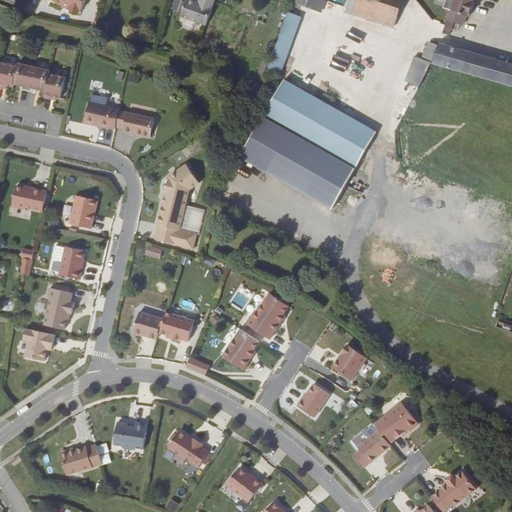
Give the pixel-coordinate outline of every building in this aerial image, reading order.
[(84,0),(53,0),(53,1),(62,4),(69,6),(68,9),(68,10),(79,14),(80,10),(81,10),(84,0)] [(93,18),(100,0),(86,0),(81,14),(93,18)] [(202,0),(201,3),(198,2),(191,0),(185,0),(180,16),(206,25),(214,0),(202,0)] [(324,0),(292,0),(292,1),(320,12),(324,0)] [(402,0),(349,0),(345,11),(393,27),(402,0)] [(431,62),(511,85),(511,0),(446,0),(443,8),(451,11),(445,27),(451,30),(454,22),(463,26),(467,15),(470,17),(475,0),(511,0),(511,63),(439,43),(438,45),(430,43),(428,43),(422,59),(415,56),(405,81),(418,88),(431,62)] [(300,17),(288,12),(266,70),(280,75),(300,17)] [(332,36),(328,44),(341,51),(346,43),(332,36)] [(2,59),(0,68),(0,84),(4,85),(5,82),(8,83),(14,84),(15,82),(18,63),(2,59)] [(19,60),(18,63),(15,82),(23,83),(22,87),(29,88),(34,64),(19,60)] [(50,67),(34,64),(29,88),(36,90),(37,87),(46,88),(49,70),(50,67)] [(65,74),(49,70),(46,88),(44,95),(51,96),(52,93),(55,94),(61,95),(65,74)] [(281,91),(371,144),(376,133),(284,80),(279,90),(281,91)] [(356,172),(371,144),(281,91),(272,106),(265,117),(356,172)] [(120,108),(89,101),(84,120),(115,127),(115,125),(119,109),(120,108)] [(120,126),(128,111),(119,109),(115,125),(120,126)] [(154,117),(128,111),(120,126),(124,126),(123,129),(150,135),(154,117)] [(331,213),(356,172),(265,117),(240,159),(331,213)] [(186,204),(190,188),(200,182),(187,163),(170,175),(170,177),(168,178),(166,179),(165,180),(163,186),(163,188),(164,190),(166,190),(166,195),(165,202),(163,202),(158,223),(159,223),(156,238),(194,247),(197,233),(180,229),(186,204)] [(24,186),(16,184),(12,205),(25,208),(25,206),(43,210),(47,190),(30,186),(30,188),(24,186)] [(77,195),(74,210),(71,223),(88,227),(91,213),(95,214),(98,199),(82,195),(77,195)] [(186,204),(180,229),(197,233),(199,233),(205,208),(186,204)] [(334,259),(342,242),(323,233),(326,226),(283,206),(276,219),(315,238),(311,248),(334,259)] [(148,245),(145,255),(160,259),(163,249),(148,245)] [(32,255),(34,249),(23,246),(21,255),(32,257),(32,255)] [(66,246),(60,274),(80,278),(86,250),(66,246)] [(237,286),(230,306),(245,311),(252,291),(237,286)] [(67,318),(68,312),(71,312),(73,312),(75,302),(71,301),(73,292),(68,291),(56,288),(50,287),(48,296),(51,297),(45,324),(65,328),(67,318)] [(270,292),(259,310),(254,317),(253,316),(252,317),(247,323),(271,339),(283,321),(281,319),(284,314),(290,306),(270,292)] [(195,320),(166,311),(164,318),(160,331),(168,333),(173,335),(172,337),(181,340),(181,338),(188,340),(190,338),(195,320)] [(135,332),(158,339),(160,331),(164,318),(141,312),(135,332)] [(29,340),(25,356),(45,360),(47,348),(49,342),(54,343),(56,334),(27,328),(24,339),(29,340)] [(223,355),(244,369),(252,356),(250,355),(254,350),(260,341),(241,329),(223,355)] [(353,380),(368,357),(348,344),(342,352),(343,352),(344,353),(341,358),(340,357),(333,366),(353,380)] [(187,365),(198,370),(206,374),(210,365),(190,357),(187,365)] [(328,394),(313,384),(306,394),(302,400),(301,399),(296,406),(313,417),(328,394)] [(403,432),(408,428),(409,429),(409,430),(412,430),(417,426),(417,422),(402,402),(374,425),(378,431),(389,444),(404,433),(403,432)] [(118,421),(115,443),(122,444),(124,447),(134,449),(136,447),(144,448),(148,423),(135,421),(135,426),(127,425),(127,423),(118,421)] [(202,446),(204,444),(195,438),(194,439),(193,440),(188,436),(188,435),(182,430),(179,431),(169,446),(199,468),(210,452),(202,446)] [(357,447),(370,463),(391,446),(389,444),(378,431),(357,447)] [(67,474),(102,463),(96,444),(87,447),(86,446),(69,451),(68,450),(67,450),(65,450),(64,451),(62,451),(62,452),(61,454),(67,474)] [(23,460),(20,455),(12,461),(15,465),(23,460)] [(249,474),(240,467),(227,484),(250,501),(263,483),(256,477),(255,479),(249,474)] [(440,491),(431,498),(442,511),(445,511),(452,507),(453,507),(475,490),(462,472),(456,477),(448,483),(439,490),(440,491)] [(166,505),(174,511),(178,504),(171,498),(166,505)] [(286,511),(284,511),(281,507),(276,502),(264,511),(286,511)]
